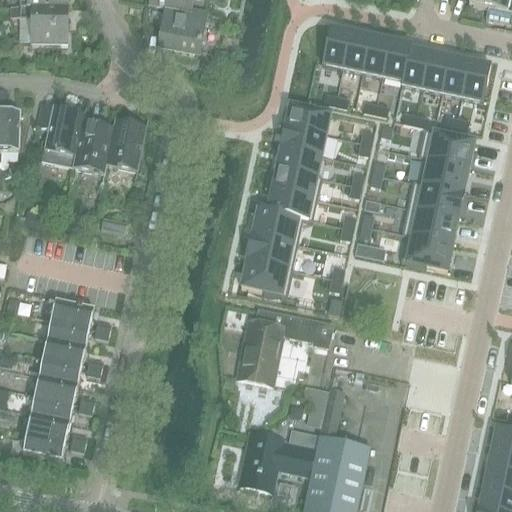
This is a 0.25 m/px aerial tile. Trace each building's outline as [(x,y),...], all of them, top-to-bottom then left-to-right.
[(19,0),(20,12),(68,13),(68,0),(19,0)] [(151,0),(150,10),(165,13),(166,11),(188,16),(189,14),(191,0),(151,0)] [(511,18),(508,17),(511,0),(471,0),(469,10),(488,14),(486,25),(511,30),(511,26),(511,18)] [(204,17),(189,14),(188,16),(166,11),(165,13),(158,48),(196,56),(204,17)] [(68,50),(68,13),(20,12),(20,24),(31,24),(30,50),(68,50)] [(330,33),(323,69),(343,74),(351,37),(330,33)] [(351,37),(343,74),(363,78),(371,41),(351,37)] [(371,41),(363,78),(383,82),(391,45),(371,41)] [(391,45),(383,82),(403,87),(411,54),(412,50),(391,45)] [(403,87),(403,90),(422,95),(430,58),(411,54),(403,87)] [(430,58),(422,95),(443,99),(451,63),(430,58)] [(211,77),(225,80),(227,66),(213,63),(211,77)] [(451,63),(443,99),(462,103),(470,67),(451,63)] [(470,67),(463,104),(483,108),(491,72),(470,67)] [(2,99),(1,112),(9,112),(9,99),(2,99)] [(326,100),(324,109),(336,111),(337,102),(326,100)] [(337,102),(336,111),(347,114),(349,104),(337,102)] [(366,108),(364,118),(375,120),(377,111),(366,108)] [(42,167),(73,174),(75,162),(76,162),(83,127),(84,127),(86,119),(42,110),(38,133),(49,135),(42,167)] [(292,110),(287,132),(328,141),(332,118),(292,110)] [(377,111),(375,120),(387,123),(389,113),(377,111)] [(1,118),(0,158),(20,158),(21,119),(1,118)] [(405,119),(403,129),(415,131),(417,121),(405,119)] [(417,121),(415,131),(426,134),(428,124),(417,121)] [(446,122),(444,131),(456,134),(458,124),(446,122)] [(458,124),(456,134),(467,136),(469,127),(458,124)] [(106,171),(107,171),(138,178),(147,132),(115,126),(114,133),(114,134),(106,171)] [(75,162),(73,174),(105,181),(107,171),(106,171),(114,134),(114,133),(84,127),(83,127),(76,162),(75,162)] [(385,131),(382,142),(392,145),(394,133),(385,131)] [(287,132),(282,153),(323,162),(328,141),(287,132)] [(365,136),(362,149),(372,150),(375,139),(365,136)] [(425,136),(419,162),(469,173),(475,146),(425,136)] [(362,149),(360,160),(369,162),(372,150),(362,149)] [(282,153),(278,174),(319,183),(323,162),(282,153)] [(414,187),(413,188),(464,199),(464,198),(469,174),(469,173),(419,162),(419,163),(423,164),(418,188),(414,187)] [(376,169),(374,181),(383,183),(386,171),(376,169)] [(278,174),(273,195),(314,204),(319,183),(278,174)] [(30,176),(27,192),(39,194),(42,179),(30,176)] [(355,179),(353,190),(362,193),(365,181),(355,179)] [(374,181),(372,192),(381,194),(383,183),(374,181)] [(413,188),(408,214),(458,225),(464,199),(413,188)] [(353,190),(350,202),(360,204),(362,193),(353,190)] [(273,195),(269,216),(300,223),(310,225),(314,204),(273,195)] [(28,214),(24,233),(28,234),(45,238),(48,218),(28,214)] [(259,214),(254,240),(295,249),(300,223),(269,216),(259,214)] [(408,214),(402,240),(453,251),(458,225),(408,214)] [(365,220),(363,232),(372,234),(375,222),(365,220)] [(346,221),(344,232),(354,235),(356,223),(346,221)] [(104,223),(102,235),(124,240),(127,229),(104,223)] [(344,232),(341,244),(351,246),(354,235),(344,232)] [(363,232),(360,244),(370,246),(372,234),(363,232)] [(254,240),(248,266),(289,275),(295,249),(254,240)] [(407,242),(401,268),(447,277),(453,252),(453,251),(402,240),(402,241),(407,242)] [(248,266),(242,293),(283,301),(289,275),(248,266)] [(335,272),(333,284),(342,286),(345,275),(335,272)] [(333,284),(330,296),(340,298),(342,286),(333,284)] [(8,307),(6,316),(16,319),(18,310),(19,305),(9,303),(8,307)] [(56,307),(52,326),(90,335),(95,315),(56,307)] [(315,347),(314,349),(328,352),(333,330),(302,323),(259,314),(257,328),(250,326),(238,384),(273,391),(283,340),(315,347)] [(52,326),(48,344),(87,353),(90,335),(52,326)] [(98,328),(97,336),(110,339),(111,331),(98,328)] [(108,347),(110,339),(97,336),(95,344),(108,347)] [(48,344),(44,364),(82,373),(87,353),(48,344)] [(0,355),(0,368),(9,370),(16,366),(18,359),(12,358),(5,356),(0,355)] [(44,364),(40,382),(78,391),(82,373),(44,364)] [(90,366),(88,374),(102,377),(104,369),(90,366)] [(100,384),(102,377),(88,374),(87,381),(100,384)] [(40,382),(36,401),(74,409),(78,391),(40,382)] [(306,391),(302,407),(311,409),(326,412),(329,397),(306,391)] [(326,412),(320,440),(334,444),(345,398),(330,395),(329,397),(326,412)] [(36,401),(32,421),(70,429),(74,409),(36,401)] [(82,403),(81,411),(94,414),(96,406),(82,403)] [(93,419),(94,414),(81,411),(79,419),(92,422),(93,419)] [(495,413),(493,422),(506,424),(508,416),(495,413)] [(32,421),(28,439),(66,447),(70,429),(32,421)] [(511,437),(496,434),(492,455),(511,459),(511,437)] [(62,467),(66,447),(28,439),(24,459),(62,467)] [(276,475),(311,483),(316,457),(281,449),(282,447),(251,440),(240,491),(271,498),(276,475)] [(74,441),(72,449),(86,452),(88,444),(74,441)] [(357,511),(370,454),(320,443),(317,457),(316,457),(311,483),(304,511),(357,511)] [(84,459),(86,452),(72,449),(71,456),(84,459)] [(511,459),(492,455),(488,475),(511,480),(511,459)] [(511,480),(488,475),(483,495),(511,500),(511,480)] [(511,511),(511,500),(483,495),(479,511),(511,511)]
